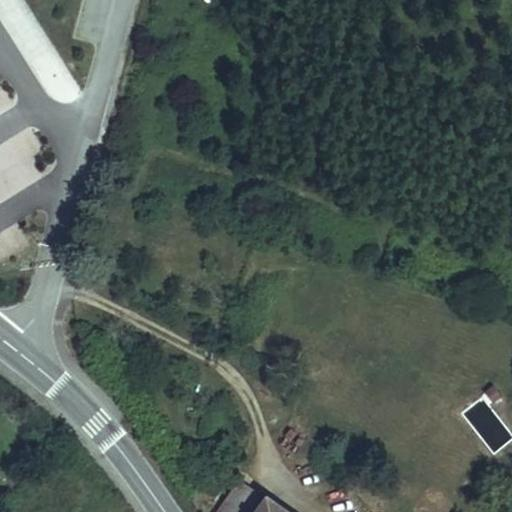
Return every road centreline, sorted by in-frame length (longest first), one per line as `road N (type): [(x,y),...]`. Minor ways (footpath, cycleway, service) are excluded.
road 1 (unknown): [(42,295),(121,313),(201,361),(248,426),(261,478)]
road 2 (secondary): [(171,511),(136,461),(0,330)]
